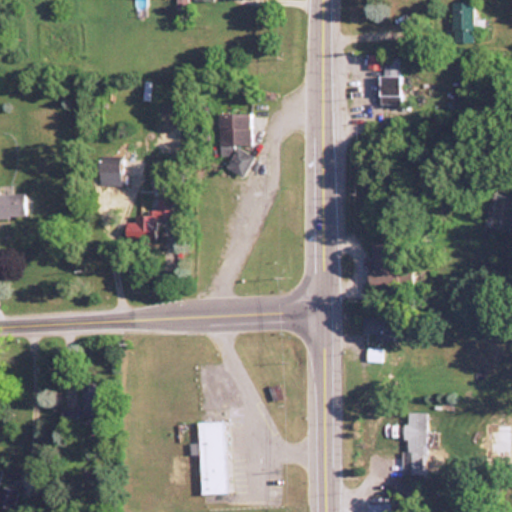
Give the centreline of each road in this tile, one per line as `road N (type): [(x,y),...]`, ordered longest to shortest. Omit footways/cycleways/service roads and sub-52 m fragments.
road 1 (primary): [(332,511),(329,0)]
road 2 (tertiary): [(0,322),(331,310)]
